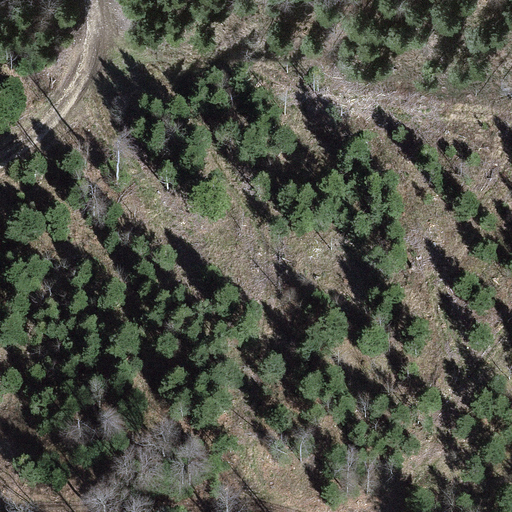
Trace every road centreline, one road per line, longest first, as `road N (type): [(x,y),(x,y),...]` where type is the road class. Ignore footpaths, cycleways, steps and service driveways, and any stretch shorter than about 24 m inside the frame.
road 1 (track): [(258,511),(31,511)]
road 2 (track): [(92,0),(67,101),(0,163)]
